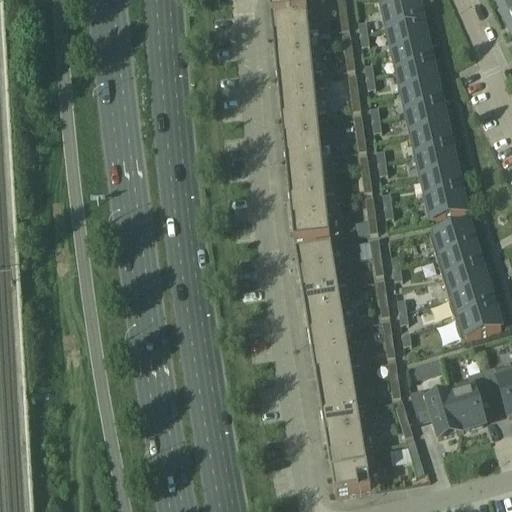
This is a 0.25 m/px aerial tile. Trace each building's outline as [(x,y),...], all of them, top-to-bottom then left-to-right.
[(282,0),(269,1),(271,23),(273,42),(315,38),(310,0),(282,0)] [(338,13),(346,12),(345,0),(337,1),(338,13)] [(511,0),(499,0),(504,10),(511,6),(511,0)] [(388,35),(423,27),(418,5),(383,13),(388,35)] [(338,13),(340,24),(348,23),(346,12),(338,13)] [(350,35),(348,23),(340,24),(342,36),(350,35)] [(366,27),(358,29),(360,40),(368,39),(366,27)] [(423,27),(388,35),(392,56),(427,48),(423,27)] [(273,42),(273,43),(277,83),(319,79),(315,38),(273,42)] [(370,51),(368,39),(360,40),(362,52),(370,51)] [(350,40),(342,41),(344,53),(352,52),(350,40)] [(427,48),(392,56),(397,77),(432,69),(427,48)] [(344,53),(346,65),(354,64),(352,52),(344,53)] [(355,76),(354,64),(346,65),(347,77),(355,76)] [(402,98),(437,90),(432,69),(397,77),(402,98)] [(366,83),(374,82),(372,70),(364,72),(366,83)] [(277,83),(282,124),(323,120),(319,79),(277,83)] [(350,93),(358,92),(356,80),(348,81),(350,93)] [(376,94),(374,82),(366,83),(368,95),(376,94)] [(406,119),(442,111),(437,90),(402,98),(406,119)] [(350,93),(351,105),(359,104),(358,92),(350,93)] [(361,116),(359,104),(351,105),(353,117),(361,116)] [(442,111),(406,119),(411,140),(446,132),(442,111)] [(372,126),(380,125),(378,113),(370,114),(372,126)] [(286,165),(327,161),(323,120),(282,124),(286,165)] [(354,122),(355,134),(363,133),(362,121),(354,122)] [(382,137),(380,125),(372,126),(374,138),(382,137)] [(446,132),(411,140),(416,161),(451,153),(446,132)] [(355,134),(357,146),(365,145),(363,133),(355,134)] [(365,145),(357,146),(359,158),(367,157),(365,145)] [(421,182),(456,174),(451,153),(416,161),(421,182)] [(378,169),(386,168),(384,156),(376,157),(378,169)] [(331,202),(331,201),(327,161),(286,165),(290,206),(331,202)] [(359,163),(361,175),(369,173),(367,162),(359,163)] [(388,180),(386,168),(378,169),(380,181),(388,180)] [(361,175),(363,187),(371,185),(369,173),(361,175)] [(425,203),(460,195),(456,174),(421,182),(425,203)] [(373,197),(371,185),(363,187),(364,198),(373,197)] [(430,225),(465,217),(460,195),(425,203),(430,225)] [(384,212),(392,211),(390,199),(382,200),(384,212)] [(331,202),(290,206),(294,247),(335,243),(331,202)] [(365,204),(367,216),(375,215),(373,203),(365,204)] [(394,223),(392,211),(384,212),(386,224),(394,223)] [(367,216),(369,228),(377,226),(375,215),(367,216)] [(378,238),(377,226),(369,228),(370,240),(378,238)] [(436,263),(474,251),(468,230),(430,241),(436,263)] [(381,257),(379,245),(371,246),(373,258),(381,257)] [(302,299),(343,292),(336,251),(295,258),(302,299)] [(474,251),(436,263),(443,283),(481,272),(474,251)] [(373,258),(374,270),(382,269),(381,257),(373,258)] [(391,263),(393,275),(401,273),(399,262),(391,263)] [(384,280),(382,269),(374,270),(376,282),(384,280)] [(487,292),(481,272),(443,283),(449,304),(487,292)] [(403,286),(401,273),(393,275),(395,287),(403,286)] [(377,287),(378,299),(386,298),(385,286),(377,287)] [(343,292),(302,299),(308,340),(350,333),(343,292)] [(455,325),(493,313),(487,292),(449,304),(455,325)] [(378,299),(380,311),(388,310),(386,298),(378,299)] [(397,306),(399,318),(407,317),(405,305),(397,306)] [(382,323),(390,322),(388,310),(380,311),(382,323)] [(455,325),(462,346),(500,334),(493,313),(455,325)] [(399,318),(401,330),(409,329),(407,317),(399,318)] [(392,339),(390,327),(382,328),(384,340),(392,339)] [(350,333),(308,340),(315,380),(357,374),(350,333)] [(384,340),(386,352),(394,351),(392,339),(384,340)] [(404,352),(412,351),(410,339),(402,340),(404,352)] [(395,362),(394,351),(386,352),(387,364),(395,362)] [(388,368),(390,380),(398,379),(396,367),(388,368)] [(482,377),(489,400),(501,396),(509,422),(511,420),(511,369),(495,375),(494,373),(482,377)] [(420,371),(412,373),(416,385),(423,382),(420,371)] [(322,421),(363,414),(357,374),(315,380),(322,421)] [(488,400),(481,377),(468,381),(470,387),(448,394),(461,436),(484,429),(476,404),(488,400)] [(390,380),(391,392),(399,391),(398,379),(390,380)] [(393,404),(401,403),(399,391),(391,392),(393,404)] [(438,443),(461,436),(448,394),(426,401),(424,394),(410,398),(417,421),(430,417),(438,443)] [(395,410),(398,421),(406,419),(403,407),(395,410)] [(370,455),(363,414),(322,421),(329,462),(370,455)] [(410,430),(406,419),(398,421),(402,433),(410,430)] [(410,430),(402,433),(405,444),(413,442),(410,430)] [(418,457),(414,446),(407,448),(410,460),(418,457)] [(335,502),(377,496),(370,455),(329,462),(335,502)] [(410,460),(413,470),(421,468),(418,457),(410,460)] [(425,480),(421,468),(413,470),(417,482),(425,480)]
